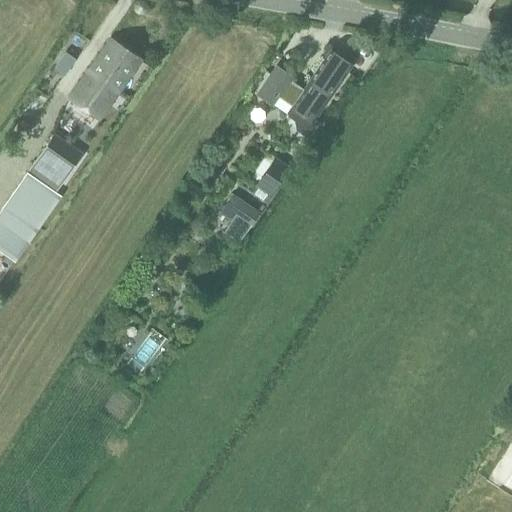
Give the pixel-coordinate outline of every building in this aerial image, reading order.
[(93,81),(97,84),(101,79),(120,92),(141,61),(110,40),(85,76),(90,79),(87,83),(90,85),(93,81)] [(318,122),(318,123),(314,121),(352,65),(331,50),(304,90),(292,82),(295,79),(276,66),(258,94),(272,104),(278,95),(293,105),(288,112),(289,116),(296,120),(297,130),(307,137),(307,138),(308,138),(319,123),(318,122)] [(76,59),(66,53),(55,70),(65,76),(76,59)] [(85,76),(70,98),(70,99),(100,120),(120,92),(101,79),(97,84),(93,81),(90,85),(87,83),(90,79),(85,76)] [(5,207),(0,214),(0,253),(14,263),(61,196),(56,193),(81,156),(53,136),(28,172),(5,207)] [(256,186),(269,195),(288,168),(274,159),(256,186)] [(221,215),(247,232),(258,215),(232,198),(221,215)]
